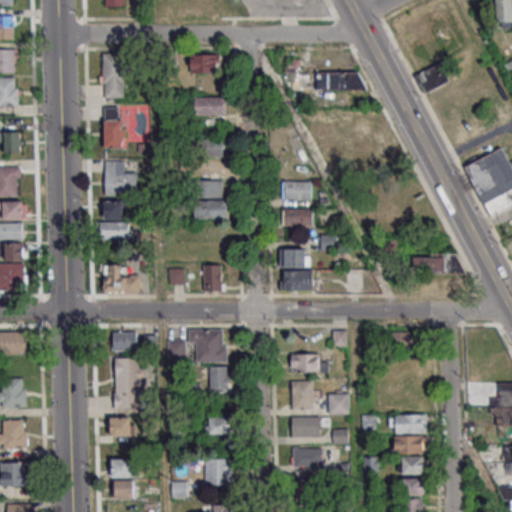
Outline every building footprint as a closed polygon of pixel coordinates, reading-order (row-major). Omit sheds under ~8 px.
[(511,0),(496,0),(496,28),(511,27),(511,0)] [(0,39),(14,39),(14,15),(0,14),(0,39)] [(0,71),(15,72),(15,48),(0,47),(0,71)] [(123,53),(103,53),(103,97),(123,97),(123,53)] [(219,54),(191,54),(191,71),(219,71),(219,54)] [(424,93),(450,81),(441,62),(415,74),(424,93)] [(317,90),(363,90),(363,71),(317,71),(317,90)] [(0,77),(0,105),(18,105),(17,77),(0,77)] [(226,115),(226,96),(194,96),(194,115),(226,115)] [(123,147),(123,107),(104,107),(104,147),(123,147)] [(351,108),(307,109),(307,127),(315,127),(316,141),(327,140),(326,123),(352,123),(351,108)] [(371,144),(371,126),(343,126),(343,144),(371,144)] [(3,131),(3,152),(20,152),(20,131),(3,131)] [(224,155),(224,139),(196,139),(196,155),(224,155)] [(511,204),(511,166),(503,147),(465,164),(488,215),(511,204)] [(227,176),(227,159),(194,159),(194,176),(227,176)] [(104,194),(137,194),(137,172),(125,172),(125,160),(104,160),(104,194)] [(0,166),(0,194),(18,195),(18,167),(0,166)] [(199,196),(223,196),(223,180),(199,180),(199,196)] [(282,181),(282,199),(311,199),(311,181),(282,181)] [(197,199),(197,219),(229,219),(229,199),(197,199)] [(24,201),(0,200),(0,219),(24,219),(24,201)] [(123,200),(103,200),(103,219),(123,219),(123,200)] [(312,208),(282,208),(282,225),(312,225),(312,208)] [(101,238),(128,238),(128,221),(101,221),(101,238)] [(24,222),(0,222),(0,239),(24,239),(24,222)] [(321,249),(336,250),(337,235),(321,234),(321,249)] [(24,261),(24,243),(5,243),(5,261),(24,261)] [(284,267),(310,267),(310,248),(284,248),(284,267)] [(444,273),(444,258),(413,258),(413,273),(444,273)] [(24,264),(0,264),(0,286),(24,286),(24,264)] [(204,290),(222,290),(222,264),(204,264),(204,290)] [(103,266),(103,292),(139,292),(139,275),(127,275),(127,266),(103,266)] [(284,290),(313,290),(313,269),(284,269),(284,290)] [(187,329),(222,329),(222,346),(226,346),(226,362),(195,362),(195,342),(188,342),(187,329)] [(347,346),(347,329),(333,330),(333,346),(347,346)] [(392,347),(420,347),(420,331),(392,331),(392,347)] [(27,332),(0,332),(0,352),(27,353),(27,332)] [(137,332),(113,332),(113,351),(137,351),(137,332)] [(166,339),(185,339),(185,357),(167,358),(166,339)] [(326,371),(326,362),(320,362),(320,353),(291,353),(291,371),(326,371)] [(114,358),(138,358),(138,368),(145,367),(145,378),(139,378),(139,408),(113,408),(113,393),(115,393),(114,358)] [(210,366),(210,388),(228,388),(228,366),(210,366)] [(0,378),(21,378),(22,388),(25,388),(25,406),(1,407),(1,401),(0,401),(0,378)] [(312,380),(292,380),(292,409),(313,409),(312,380)] [(511,511),(511,382),(500,382),(496,384),(497,425),(511,425),(511,442),(506,445),(504,445),(505,462),(511,461),(511,485),(499,486),(500,502),(510,501),(510,511),(511,511)] [(348,392),(328,392),(328,413),(348,413),(348,392)] [(427,415),(391,415),(391,433),(427,433),(427,415)] [(292,436),(321,436),(321,416),(292,416),(292,436)] [(110,435),(132,435),(132,417),(110,417),(110,435)] [(230,417),(207,417),(207,434),(230,434),(230,417)] [(1,420),(23,420),(23,430),(26,430),(27,448),(2,449),(2,443),(0,443),(0,433),(2,433),(1,420)] [(394,436),(394,452),(424,452),(424,436),(394,436)] [(293,466),(322,466),(322,447),(293,447),(293,466)] [(402,456),(402,473),(424,473),(424,456),(402,456)] [(205,483),(232,484),(232,458),(206,458),(205,483)] [(111,459),(111,477),(133,477),(133,459),(111,459)] [(0,463),(0,486),(29,486),(29,463),(0,463)] [(402,494),(424,494),(424,477),(402,477),(402,494)] [(325,478),(293,478),(293,497),(325,497),(325,478)] [(112,480),(112,497),(134,497),(134,480),(112,480)] [(188,481),(172,481),(172,496),(188,496),(188,481)] [(422,511),(423,498),(400,498),(400,511),(422,511)] [(29,503),(29,511),(6,511),(6,504),(29,503)]
